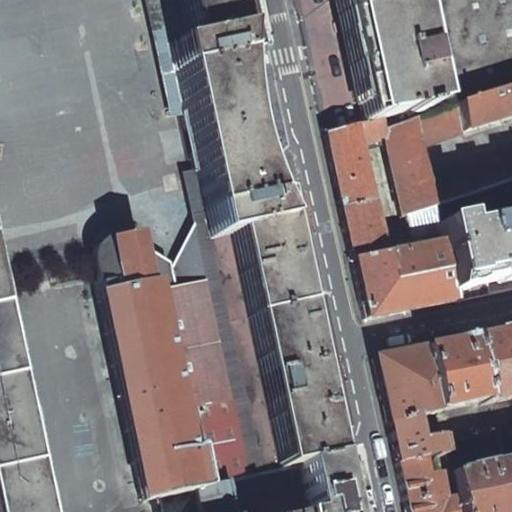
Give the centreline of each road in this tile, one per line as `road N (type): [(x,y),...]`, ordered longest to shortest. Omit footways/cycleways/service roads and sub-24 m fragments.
road 1 (residential): [(340,346),(266,0)]
road 2 (residential): [(340,346),(511,310)]
road 3 (residential): [(376,511),(340,346)]
